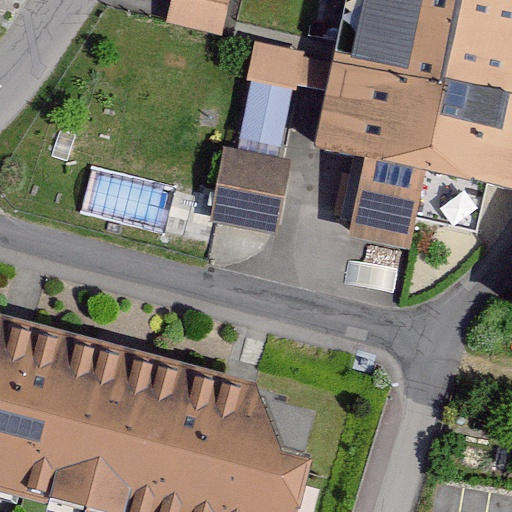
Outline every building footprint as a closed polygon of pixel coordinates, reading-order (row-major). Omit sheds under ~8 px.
[(224,30),(230,0),(173,0),(169,18),(224,30)] [(425,260),(431,234),(462,94),(482,0),(329,0),(297,145),(373,162),(364,202),(341,197),(335,223),(360,229),(357,245),(425,260)] [(511,0),(482,0),(462,94),(511,104),(511,0)] [(299,59),(260,51),(253,85),(292,94),(299,59)] [(511,104),(462,94),(431,234),(472,243),(485,184),(508,189),(511,169),(511,104)] [(220,213),(283,229),(296,178),(233,162),(220,213)] [(286,511),(313,417),(0,330),(0,466),(163,511),(286,511)]
